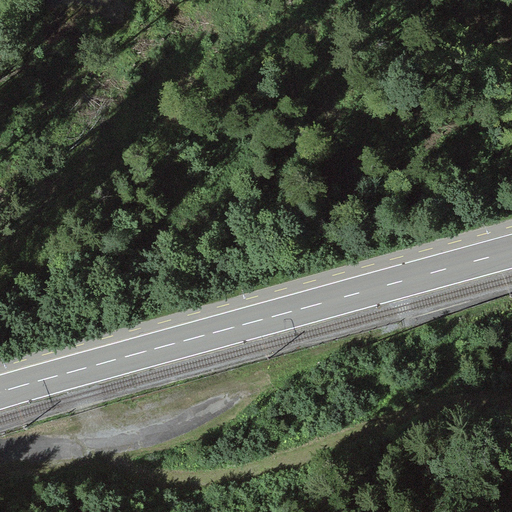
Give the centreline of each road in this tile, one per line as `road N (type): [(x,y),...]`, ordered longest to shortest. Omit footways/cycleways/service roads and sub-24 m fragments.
road 1 (secondary): [(511,252),(0,392)]
road 2 (track): [(0,471),(97,448),(160,470),(252,474),(425,410),(511,407)]
